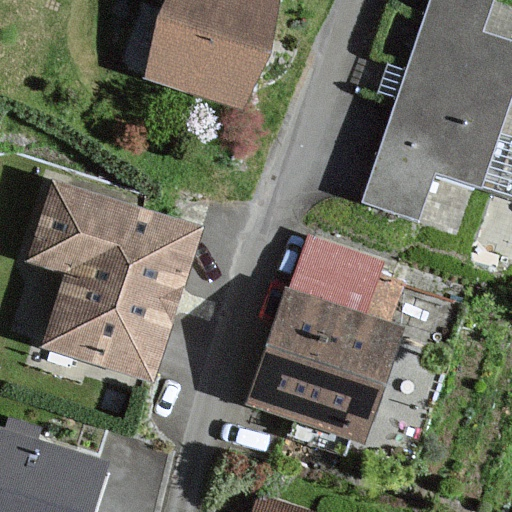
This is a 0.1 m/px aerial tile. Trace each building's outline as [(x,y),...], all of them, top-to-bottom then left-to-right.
[(265,0),(172,0),(146,76),(229,104),(265,0)] [(488,0),(429,0),(359,207),(416,226),(433,178),(511,205),(511,49),(476,37),(488,0)] [(196,232),(48,186),(23,265),(58,276),(35,347),(148,382),(196,232)] [(383,265),(300,238),(248,400),(359,436),(393,330),(365,321),(383,265)] [(0,511),(86,511),(101,473),(0,436),(0,511)] [(281,511),(252,503),(248,511),(281,511)]
